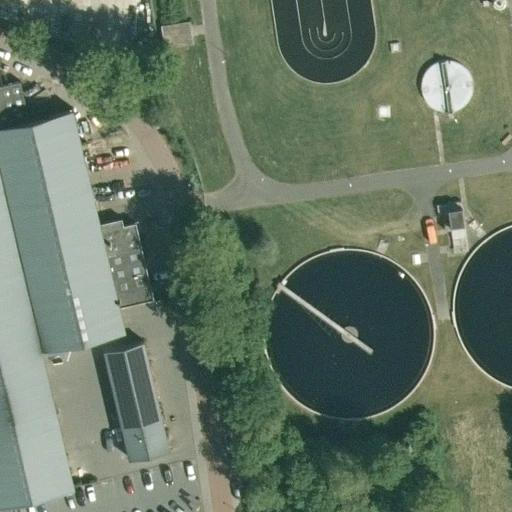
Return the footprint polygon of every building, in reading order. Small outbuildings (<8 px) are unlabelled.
[(164,47),(193,43),(190,20),(161,24),(164,47)] [(0,504),(73,488),(40,348),(124,329),(119,306),(153,298),(135,221),(124,224),(122,217),(99,222),(72,108),(28,118),(19,80),(0,84),(0,504)] [(461,206),(460,201),(436,204),(437,210),(442,209),(445,229),(450,229),(454,251),(468,249),(464,224),(461,206)] [(148,362),(143,340),(104,349),(109,371),(148,362)] [(109,371),(114,393),(154,383),(148,362),(109,371)] [(119,414),(159,405),(154,383),(114,393),(119,414)] [(124,436),(164,426),(159,405),(119,414),(124,436)] [(124,436),(129,457),(169,448),(164,426),(124,436)]
